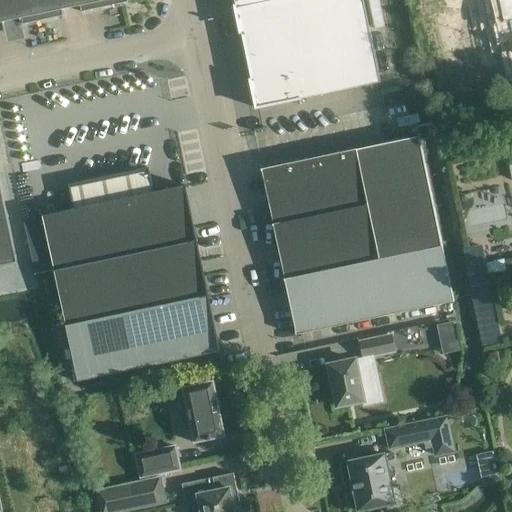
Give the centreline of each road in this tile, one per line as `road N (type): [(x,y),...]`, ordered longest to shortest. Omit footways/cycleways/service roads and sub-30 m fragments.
road 1 (unclassified): [(294,511),(193,35)]
road 2 (unclassified): [(193,35),(0,77)]
